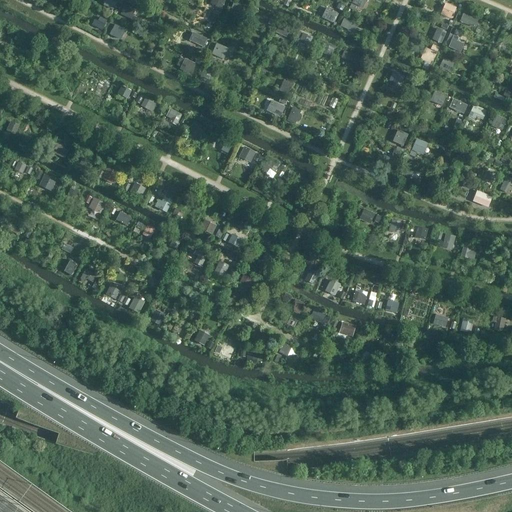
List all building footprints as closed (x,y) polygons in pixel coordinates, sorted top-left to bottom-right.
[(118,2),(114,0),(105,0),(102,7),(112,12),(118,2)] [(244,5),(234,0),(229,10),(239,16),(244,5)] [(367,0),(353,0),(352,4),(362,10),(367,0)] [(455,8),(445,3),(440,14),(451,19),(455,8)] [(135,11),(124,5),(119,16),(129,21),(135,11)] [(335,15),(325,9),(320,20),(330,25),(335,15)] [(476,16),(465,11),(461,22),(471,27),(476,16)] [(270,17),(259,12),(254,23),(265,27),(270,17)] [(108,21),(98,16),(92,26),(102,32),(108,21)] [(357,22),(346,17),(341,28),(352,33),(357,22)] [(126,30),(115,24),(110,35),(120,40),(126,30)] [(289,29),(279,24),(273,34),(283,40),(289,29)] [(445,32),(434,28),(429,38),(440,43),(445,32)] [(205,37),(194,31),(189,42),(199,47),(205,37)] [(314,38),(303,33),(298,43),(309,48),(314,38)] [(465,39),(454,34),(449,45),(460,50),(465,39)] [(330,46),(319,41),(314,51),(324,57),(330,46)] [(226,49),(215,44),(210,55),(221,60),(226,49)] [(436,55),(426,49),(421,60),(431,65),(436,55)] [(358,57),(348,52),(342,62),(353,68),(358,57)] [(194,63),(184,59),(179,70),(190,74),(194,63)] [(455,63),(445,59),(440,70),(451,74),(455,63)] [(215,74),(205,68),(199,79),(209,84),(215,74)] [(405,78),(395,72),(389,83),(399,88),(405,78)] [(290,86),(280,81),(274,91),(284,97),(290,86)] [(511,86),(508,84),(503,95),(511,99),(511,86)] [(132,91),(122,85),(116,96),(126,101),(132,91)] [(445,97),(435,91),(429,102),(440,107),(445,97)] [(155,100),(145,95),(139,105),(150,111),(155,100)] [(281,97),(279,103),(286,105),(288,100),(281,97)] [(463,104),(453,98),(447,109),(458,114),(463,104)] [(282,106),(272,100),(266,111),(277,116),(282,106)] [(482,112),(472,107),(467,118),(478,123),(482,112)] [(301,114),(291,109),(285,119),(295,125),(301,114)] [(178,118),(168,112),(162,123),(173,128),(178,118)] [(507,121),(497,115),(491,126),(501,131),(507,121)] [(20,126),(9,121),(4,131),(14,137),(20,126)] [(205,126),(194,121),(190,132),(200,137),(205,126)] [(404,146),(409,134),(398,129),(393,141),(404,146)] [(233,142),(222,137),(218,148),(228,152),(233,142)] [(426,147),(416,141),(411,152),(421,157),(426,147)] [(66,150),(56,144),(50,155),(61,160),(66,150)] [(255,154),(245,149),(240,159),(250,165),(255,154)] [(24,164),(13,158),(8,169),(18,174),(24,164)] [(396,163),(385,158),(380,168),(390,174),(396,163)] [(263,171),(268,172),(269,170),(276,171),(278,163),(266,160),(263,171)] [(404,175),(412,177),(414,168),(407,166),(404,175)] [(117,176),(107,171),(102,181),(112,186),(117,176)] [(485,181),(492,184),(495,175),(489,172),(485,181)] [(297,180),(287,174),(281,185),(291,190),(297,180)] [(306,184),(309,178),(300,174),(297,180),(306,184)] [(511,187),(511,179),(506,176),(499,190),(508,194),(511,187)] [(54,182),(43,177),(38,187),(48,192),(54,182)] [(143,187),(133,182),(127,192),(137,197),(143,187)] [(79,193),(69,187),(63,198),(73,203),(79,193)] [(492,198),(475,192),(472,202),(489,208),(492,198)] [(104,204),(94,198),(88,209),(99,214),(104,204)] [(171,204),(161,198),(155,209),(166,214),(171,204)] [(374,214),(364,210),(359,220),(370,225),(374,214)] [(131,218),(120,212),(116,220),(127,226),(131,218)] [(218,225),(207,220),(202,231),(213,236),(218,225)] [(403,223),(392,220),(389,234),(399,237),(403,223)] [(156,232),(146,227),(140,237),(150,243),(156,232)] [(428,230),(420,227),(416,239),(424,242),(428,230)] [(245,239),(234,234),(229,244),(239,250),(245,239)] [(455,236),(447,234),(445,246),(453,248),(455,236)] [(169,247),(176,250),(180,243),(173,239),(169,247)] [(475,248),(464,245),(461,256),(472,259),(475,248)] [(207,255),(196,249),(193,255),(197,257),(194,263),(201,267),(207,255)] [(79,269),(69,263),(63,274),(74,279),(79,269)] [(228,270),(218,264),(213,275),(223,280),(228,270)] [(305,281),(314,285),(319,274),(310,270),(305,281)] [(96,276),(86,271),(81,281),(91,287),(96,276)] [(239,282),(248,286),(252,278),(243,274),(239,282)] [(339,285),(329,279),(323,290),(333,295),(339,285)] [(117,291),(107,285),(102,296),(112,301),(117,291)] [(366,296),(355,293),(352,304),(363,307),(366,296)] [(380,300),(369,297),(366,308),(377,311),(380,300)] [(144,303),(134,298),(128,308),(139,314),(144,303)] [(305,305),(295,300),(289,310),(300,316),(305,305)] [(399,303),(388,300),(384,311),(396,315),(399,303)] [(165,315),(154,309),(149,320),(159,325),(165,315)] [(450,317),(439,314),(436,326),(447,329),(450,317)] [(183,324),(173,319),(167,329),(177,334),(183,324)] [(511,322),(511,321),(499,319),(497,331),(510,333),(511,322)] [(475,323),(464,320),(460,331),(472,334),(475,323)] [(354,327),(342,323),(338,334),(351,338),(354,327)] [(210,335),(200,329),(194,340),(204,345),(210,335)] [(397,334),(384,333),(382,346),(395,347),(397,334)] [(291,347),(283,343),(279,352),(287,356),(291,347)] [(234,352),(223,346),(218,357),(228,362),(234,352)] [(257,353),(247,352),(246,363),(257,364),(257,353)]
